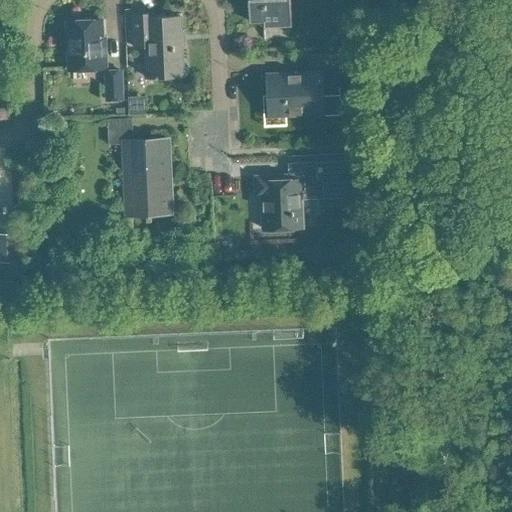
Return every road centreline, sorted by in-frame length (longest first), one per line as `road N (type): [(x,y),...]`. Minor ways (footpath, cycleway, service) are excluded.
road 1 (residential): [(0,139),(25,126),(33,107),(29,0)]
road 2 (residential): [(214,0),(222,154)]
